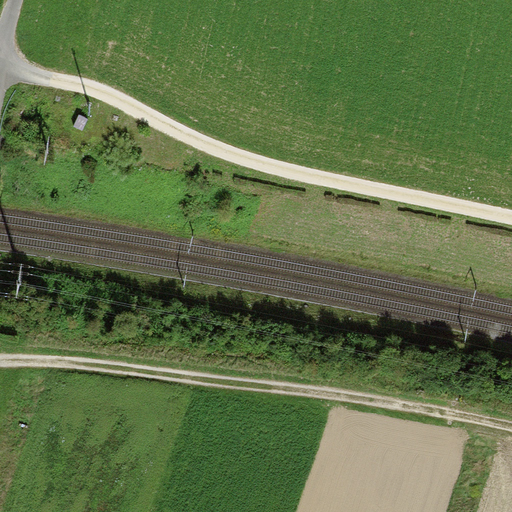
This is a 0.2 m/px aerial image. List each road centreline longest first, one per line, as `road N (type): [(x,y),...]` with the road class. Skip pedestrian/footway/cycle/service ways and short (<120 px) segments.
road 1 (track): [(0,65),(110,92),(209,142),(511,211)]
road 2 (track): [(0,358),(392,400),(511,427)]
